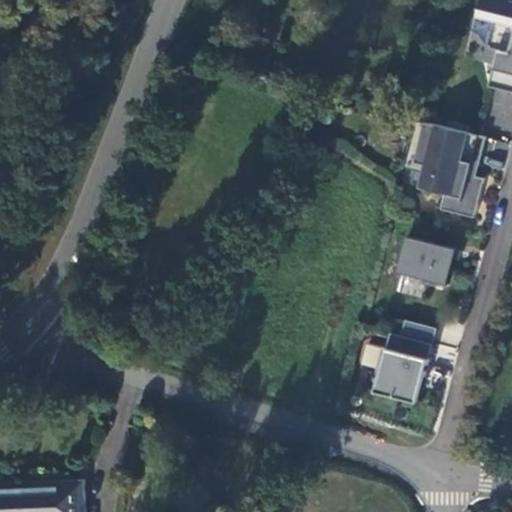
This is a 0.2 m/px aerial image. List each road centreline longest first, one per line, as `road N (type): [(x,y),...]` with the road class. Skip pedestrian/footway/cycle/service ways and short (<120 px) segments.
road 1 (residential): [(435,471),(86,360),(30,318)]
road 2 (tertiary): [(168,0),(73,247),(30,318)]
road 3 (residential): [(435,471),(511,195)]
